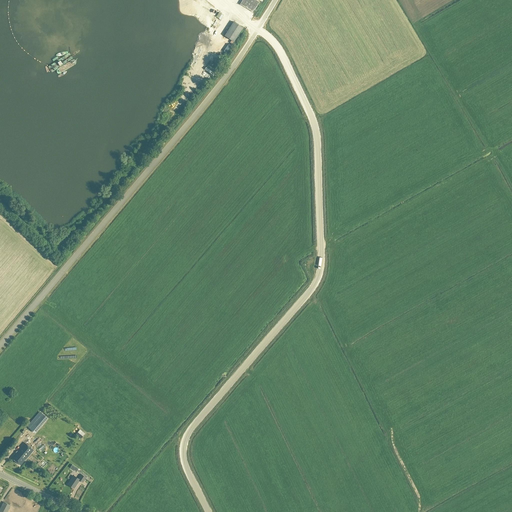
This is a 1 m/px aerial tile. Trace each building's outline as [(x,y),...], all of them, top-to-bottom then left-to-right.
[(242,0),(240,4),(253,12),(260,2),(256,0),(242,0)] [(234,42),(243,28),(234,22),(225,36),(234,42)] [(30,429),(26,432),(33,439),(37,436),(30,429)] [(46,430),(41,437),(51,443),(56,437),(46,430)] [(20,466),(33,450),(24,443),(11,458),(20,466)] [(46,471),(58,454),(41,443),(29,460),(46,471)] [(74,489),(79,481),(83,483),(86,478),(81,475),(78,479),(74,476),(68,484),(74,489)] [(0,511),(7,511),(10,506),(3,502),(0,508),(0,511)]
